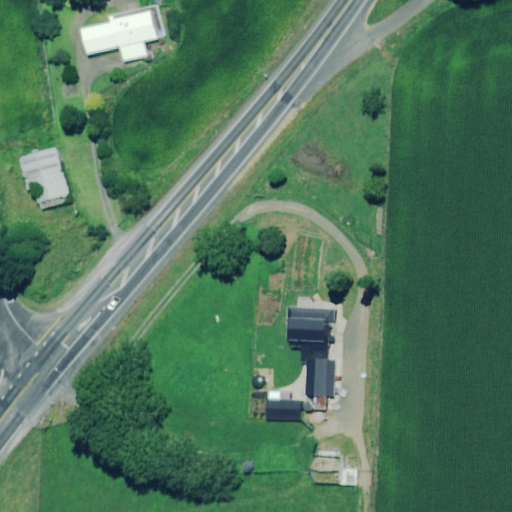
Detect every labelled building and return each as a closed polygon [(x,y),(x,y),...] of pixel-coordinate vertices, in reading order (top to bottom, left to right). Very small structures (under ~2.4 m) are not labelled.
[(149,5),(82,27),(89,49),(112,41),(119,64),(146,56),(141,42),(159,37),(149,5)] [(51,145),(20,156),(40,211),(70,200),(51,145)] [(323,303),(279,300),(276,332),(320,335),(323,303)] [(297,341),(297,381),(326,380),(325,341),(297,341)] [(301,398),(260,398),(260,423),(301,424),(301,398)] [(358,486),(359,471),(343,470),(342,485),(358,486)]
